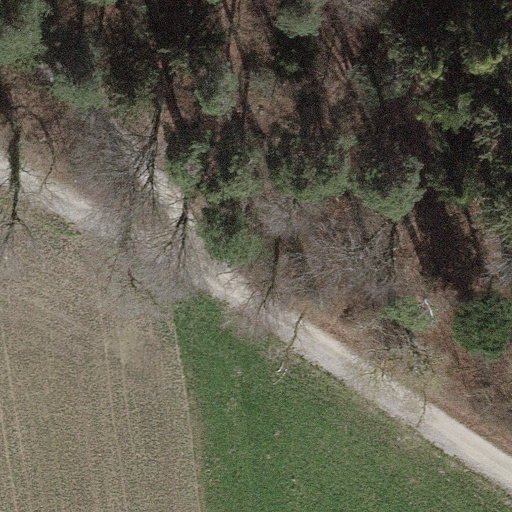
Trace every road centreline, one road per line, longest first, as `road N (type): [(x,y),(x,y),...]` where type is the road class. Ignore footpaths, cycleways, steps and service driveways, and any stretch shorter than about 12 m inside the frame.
road 1 (track): [(0,167),(229,282),(511,491)]
road 2 (track): [(229,282),(0,4)]
